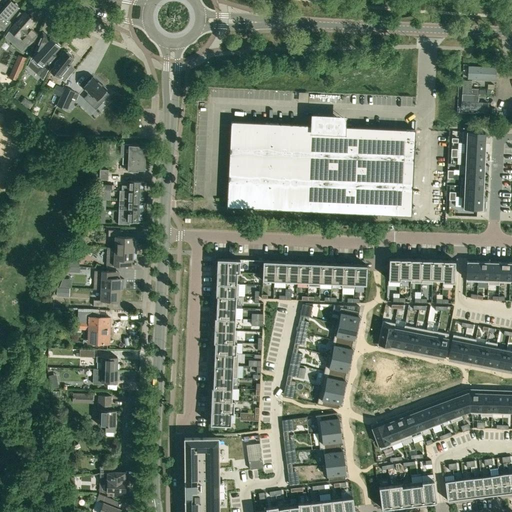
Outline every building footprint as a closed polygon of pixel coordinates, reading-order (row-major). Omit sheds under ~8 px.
[(8,20),(13,14),(19,8),(9,0),(0,10),(0,27),(3,30),(10,22),(8,20)] [(25,12),(13,25),(9,30),(20,40),(20,39),(27,45),(37,34),(29,27),(35,21),(25,12)] [(61,46),(49,37),(49,38),(42,33),(35,51),(36,52),(32,57),(43,66),(46,63),(49,65),(57,55),(55,53),(61,46)] [(51,69),(52,69),(57,74),(61,69),(65,72),(70,65),(68,64),(73,59),(64,50),(62,50),(60,56),(54,63),(51,69)] [(27,58),(19,54),(9,77),(17,81),(27,58)] [(468,64),(468,78),(496,79),(496,65),(468,64)] [(83,87),(88,92),(84,98),(89,102),(92,98),(94,100),(95,99),(97,100),(107,89),(93,76),(83,87)] [(463,80),(462,88),(471,88),(472,81),(463,80)] [(67,110),(75,92),(75,91),(65,87),(56,105),(57,105),(55,109),(64,113),(66,110),(67,110)] [(455,102),(463,102),(464,94),(456,93),(455,102)] [(478,101),(478,96),(466,95),(466,107),(489,108),(489,101),(478,101)] [(411,215),(415,130),(341,126),(341,120),(316,119),(315,125),(231,121),(227,206),(411,215)] [(462,142),(462,143),(464,143),(464,142),(485,143),(485,132),(463,131),(462,142)] [(0,148),(8,146),(5,136),(0,137),(0,148)] [(464,153),(484,154),(485,143),(464,142),(464,143),(464,153)] [(129,152),(145,153),(145,154),(147,153),(147,148),(146,147),(139,147),(139,146),(129,145),(129,152)] [(461,164),(466,165),(466,164),(484,165),(484,154),(464,153),(462,153),(461,164)] [(465,174),(465,175),(483,176),(484,165),(466,164),(466,165),(465,174)] [(463,185),(463,186),(483,186),(483,176),(465,175),(465,174),(463,174),(463,175),(463,185)] [(122,185),(122,190),(144,191),(144,181),(128,181),(128,185),(122,185)] [(460,196),(460,197),(462,197),(462,196),(482,197),(483,186),(463,186),(463,185),(460,185),(460,196)] [(100,189),(99,199),(110,199),(111,190),(100,189)] [(120,190),(119,200),(121,200),(127,201),(143,201),(144,191),(122,190),(120,190)] [(462,197),(462,208),(482,209),(482,197),(462,196),(462,197)] [(119,200),(119,210),(121,210),(143,211),(143,201),(127,201),(121,200),(119,200)] [(119,210),(118,224),(130,224),(130,221),(142,221),(143,211),(121,210),(119,210)] [(109,229),(108,236),(115,236),(115,247),(136,248),(136,240),(134,238),(134,237),(122,236),(122,230),(109,229)] [(107,259),(107,265),(121,265),(121,259),(132,260),(133,260),(133,259),(136,258),(136,248),(115,247),(108,247),(107,259)] [(68,266),(79,266),(79,257),(74,255),(68,266)] [(217,258),(217,271),(237,272),(239,272),(240,259),(217,258)] [(389,258),(389,280),(399,280),(400,259),(389,258)] [(400,259),(399,280),(410,280),(411,259),(400,259)] [(411,259),(410,280),(421,280),(422,259),(411,259)] [(421,280),(421,283),(432,283),(432,281),(433,260),(422,259),(421,280)] [(262,273),(262,279),(274,280),(275,261),(263,260),(263,267),(262,273)] [(433,260),(432,281),(443,281),(443,260),(433,260)] [(443,260),(443,281),(454,282),(454,260),(443,260)] [(275,261),(274,280),(285,280),(286,280),(286,261),(275,261)] [(285,280),(285,283),(297,283),(297,281),(298,262),(286,261),(286,280),(285,280)] [(468,261),(467,281),(478,281),(478,261),(468,261)] [(478,261),(478,281),(489,282),(489,262),(478,261)] [(298,262),(297,281),(308,281),(309,262),(298,262)] [(308,281),(308,286),(320,287),(320,282),(320,263),(309,262),(308,281)] [(489,282),(489,284),(499,285),(499,282),(500,262),(489,262),(489,282)] [(500,262),(499,282),(510,282),(510,279),(511,262),(500,262)] [(320,263),(320,282),(331,282),(332,263),(320,263)] [(332,263),(331,282),(342,283),(343,264),(332,263)] [(342,283),(342,287),(354,288),(354,286),(355,264),(343,264),(342,283)] [(355,264),(354,286),(366,286),(367,265),(355,264)] [(120,278),(109,277),(109,271),(95,271),(95,289),(101,289),(101,288),(120,289),(123,289),(124,279),(120,279),(120,278)] [(217,271),(216,283),(236,284),(236,283),(237,272),(217,271)] [(216,283),(216,295),(217,295),(236,296),(238,296),(239,283),(236,283),(236,284),(216,283)] [(119,301),(120,289),(101,288),(101,289),(101,300),(93,299),(93,306),(107,306),(107,300),(119,301)] [(217,295),(216,307),(235,308),(236,296),(217,295)] [(50,327),(60,328),(60,307),(51,307),(50,327)] [(216,317),(216,318),(235,318),(235,308),(216,307),(216,317)] [(340,307),(337,323),(356,327),(359,311),(340,307)] [(78,311),(77,328),(88,328),(87,343),(96,343),(109,344),(110,322),(98,322),(99,312),(78,311)] [(215,317),(214,330),(235,330),(235,318),(216,318),(216,317),(215,317)] [(383,321),(378,343),(379,343),(390,345),(394,325),(395,323),(383,321)] [(337,323),(333,339),(352,343),(356,327),(337,323)] [(394,325),(390,345),(401,347),(404,327),(394,325)] [(404,327),(401,347),(411,350),(416,327),(404,325),(404,327)] [(416,327),(411,350),(422,352),(426,329),(416,327)] [(426,329),(422,352),(432,354),(437,331),(426,329)] [(214,330),(214,342),(215,342),(236,342),(237,330),(235,330),(214,330)] [(437,331),(432,354),(444,356),(448,334),(437,331)] [(453,335),(449,357),(460,359),(465,337),(453,335)] [(465,337),(460,359),(471,361),(475,341),(476,339),(465,337)] [(330,355),(349,359),(352,343),(333,339),(330,355)] [(475,341),(471,361),(482,363),(486,343),(485,343),(475,341)] [(486,343),(482,363),(492,365),(496,348),(497,343),(485,341),(485,343),(486,343)] [(215,342),(214,352),(236,353),(236,342),(215,342)] [(496,348),(492,365),(503,367),(506,350),(496,348)] [(511,350),(506,350),(503,367),(511,369),(511,350)] [(214,352),(214,364),(238,365),(238,353),(236,353),(214,352)] [(327,355),(324,371),(345,375),(349,359),(330,355),(328,354),(327,355)] [(96,356),(96,362),(102,362),(102,369),(117,369),(117,357),(102,357),(102,356),(96,356)] [(214,364),(213,376),(233,377),(233,378),(237,378),(238,365),(214,364)] [(93,373),(93,384),(102,384),(102,381),(117,382),(117,369),(102,369),(93,368),(93,373)] [(324,371),(321,387),(342,392),(345,375),(324,371)] [(213,387),(232,388),(233,378),(233,377),(213,376),(213,387)] [(212,387),(211,399),(232,400),(232,399),(232,388),(213,387),(212,387)] [(321,387),(317,404),(338,408),(342,392),(321,387)] [(467,392),(454,397),(460,414),(461,414),(470,411),(470,410),(467,392)] [(482,393),(467,392),(470,410),(470,411),(470,413),(480,413),(481,413),(482,393)] [(480,413),(480,415),(492,416),(492,413),(493,393),(482,393),(481,413),(480,413)] [(493,393),(492,413),(503,414),(503,411),(503,393),(493,393)] [(511,393),(503,393),(503,411),(511,411),(511,393)] [(98,395),(97,410),(100,410),(99,425),(106,425),(105,431),(115,432),(115,426),(115,424),(117,424),(117,419),(115,419),(116,410),(111,409),(112,395),(98,395)] [(454,397),(444,401),(450,418),(452,423),(463,418),(461,414),(460,414),(454,397)] [(211,399),(211,411),(231,412),(233,413),(234,399),(232,399),(232,400),(211,399)] [(444,401),(434,405),(440,422),(441,421),(450,418),(444,401)] [(434,405),(424,409),(431,428),(442,424),(441,421),(440,422),(434,405)] [(424,409),(414,412),(421,431),(431,428),(424,409)] [(211,411),(210,424),(231,424),(231,412),(211,411)] [(337,412),(315,415),(317,432),(339,429),(337,412)] [(414,412),(404,416),(412,437),(422,433),(421,431),(414,412)] [(404,416),(393,420),(401,441),(412,437),(404,416)] [(393,420),(383,424),(391,445),(401,441),(393,420)] [(383,424),(372,428),(380,449),(391,445),(383,424)] [(339,429),(317,432),(320,448),(320,449),(322,448),(341,445),(339,429)] [(218,511),(218,437),(184,438),(185,511),(218,511)] [(262,467),(259,443),(247,445),(248,459),(250,469),(262,467)] [(341,445),(322,448),(324,464),(324,465),(326,464),(343,462),(341,445)] [(343,462),(326,464),(328,481),(345,478),(343,462)] [(100,485),(99,491),(107,491),(112,491),(112,496),(125,497),(125,492),(126,480),(125,480),(114,479),(114,471),(100,473),(100,485)] [(508,473),(499,474),(501,493),(510,492),(508,473)] [(499,474),(490,475),(492,494),(501,493),(499,474)] [(490,475),(481,476),(483,495),(492,494),(490,475)] [(74,490),(75,476),(67,476),(66,489),(74,490)] [(481,476),(472,477),(474,496),(483,495),(481,476)] [(472,477),(463,479),(466,498),(474,496),(472,477)] [(463,479),(454,480),(457,499),(466,498),(463,479)] [(434,480),(422,481),(425,503),(436,501),(434,480)] [(454,480),(445,481),(447,500),(457,499),(454,480)] [(422,481),(412,483),(414,504),(425,503),(422,481)] [(412,483),(401,484),(404,505),(414,504),(412,483)] [(401,484),(390,485),(393,507),(404,505),(401,484)] [(390,485),(379,487),(382,508),(393,507),(390,485)] [(92,510),(98,511),(119,511),(121,509),(110,504),(112,499),(99,494),(92,510)] [(354,511),(353,496),(341,498),(343,511),(354,511)] [(343,511),(341,498),(331,499),(332,511),(343,511)] [(332,511),(331,499),(320,500),(321,511),(332,511)] [(321,511),(320,500),(309,502),(310,511),(321,511)] [(310,511),(309,502),(298,503),(298,506),(299,506),(299,511),(310,511)]
